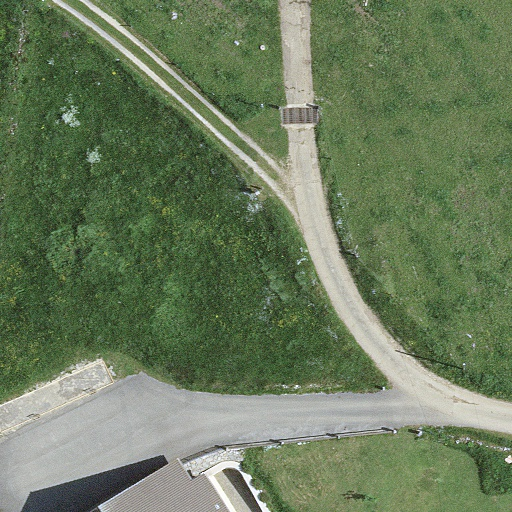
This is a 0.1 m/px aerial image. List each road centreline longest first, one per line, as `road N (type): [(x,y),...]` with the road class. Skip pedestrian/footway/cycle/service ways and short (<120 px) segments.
road 1 (residential): [(511,411),(488,407),(392,355),(353,305),(322,174),(304,0)]
road 2 (track): [(73,0),(171,78),(336,232)]
